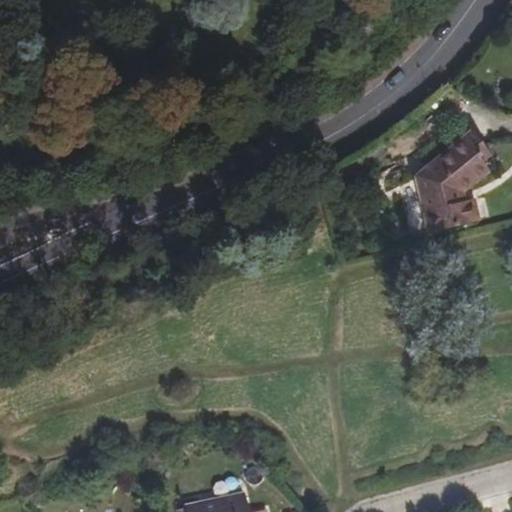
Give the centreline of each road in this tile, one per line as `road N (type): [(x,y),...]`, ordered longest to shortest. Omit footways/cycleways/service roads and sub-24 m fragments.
road 1 (secondary): [(480,0),(387,103),(336,135),(107,236)]
road 2 (residential): [(375,511),(511,477)]
